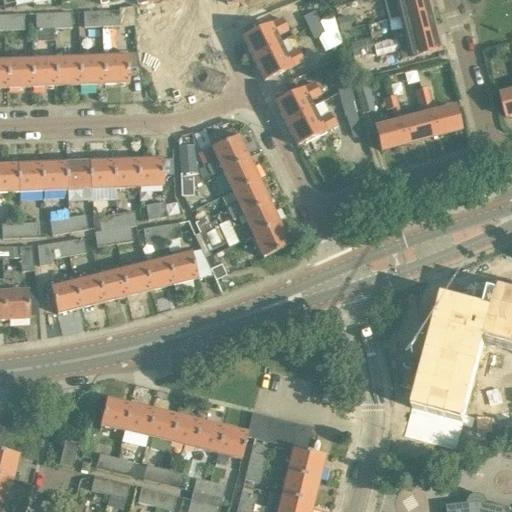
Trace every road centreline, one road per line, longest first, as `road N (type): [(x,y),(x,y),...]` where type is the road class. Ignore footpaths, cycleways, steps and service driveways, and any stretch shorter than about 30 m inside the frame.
road 1 (tertiary): [(340,279),(123,350),(0,370)]
road 2 (residential): [(0,130),(172,124),(248,90)]
road 3 (residential): [(351,511),(374,423),(340,279)]
road 4 (residential): [(312,210),(492,155)]
road 5 (tertiary): [(511,216),(340,279)]
road 6 (residential): [(492,155),(451,0)]
road 7 (residential): [(312,210),(248,90)]
